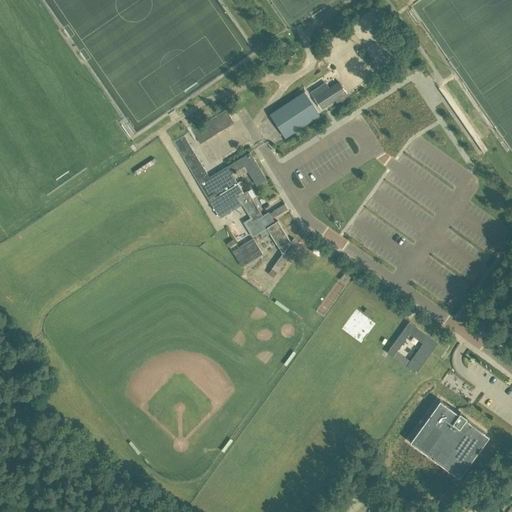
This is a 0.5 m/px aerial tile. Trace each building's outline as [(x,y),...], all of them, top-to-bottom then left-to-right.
[(455,72),(440,82),(472,131),(487,122),(455,72)] [(324,80),(307,89),(310,94),(327,85),(324,80)] [(349,96),(346,93),(340,82),(315,98),(321,109),(340,97),(342,101),(349,96)] [(304,92),(270,114),(285,138),(319,115),(304,92)] [(200,143),(234,122),(226,109),(192,130),(200,143)] [(173,142),(220,218),(243,204),(260,232),(267,228),(282,252),(283,252),(284,252),(272,268),(277,272),(299,242),(294,238),(291,241),(289,239),(278,221),(275,222),(268,212),(263,215),(247,190),(243,193),(231,173),(227,166),(219,171),(222,175),(212,181),(184,135),(173,142)] [(250,152),(227,166),(231,173),(244,166),(256,185),(266,179),(250,152)] [(288,209),(285,204),(273,211),(276,216),(288,209)] [(260,233),(263,238),(270,234),(267,228),(260,233)] [(347,233),(344,238),(357,247),(360,243),(347,233)] [(242,266),(263,254),(253,238),(232,251),(242,266)] [(386,258),(389,254),(378,246),(375,250),(386,258)] [(380,256),(378,260),(389,268),(392,264),(380,256)] [(353,274),(346,269),(340,279),(346,283),(353,274)] [(373,314),(366,309),(363,312),(370,317),(373,314)] [(438,343),(409,321),(387,352),(393,356),(409,333),(423,343),(406,366),(416,373),(438,343)] [(490,435),(440,400),(410,441),(460,477),(490,435)] [(351,439),(346,445),(352,450),(356,443),(351,439)]
